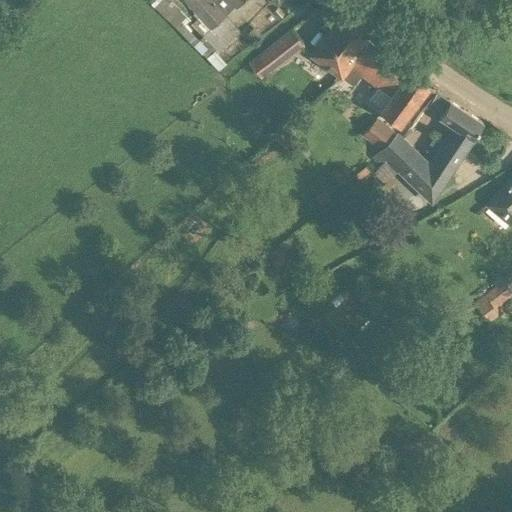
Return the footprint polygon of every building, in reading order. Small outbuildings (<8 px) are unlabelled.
[(182,0),(182,1),(197,19),(190,26),(200,37),(197,40),(183,26),(189,21),(176,7),(175,8),(167,0),(154,0),(150,5),(165,20),(205,59),(216,72),(225,64),(216,55),(239,32),(224,16),(232,7),(234,9),(242,0),(182,0)] [(348,65),(352,68),(370,42),(338,19),(312,54),(341,76),(348,65)] [(243,37),(250,44),(259,35),(252,29),(243,37)] [(291,30),(249,64),(263,81),(304,48),(291,30)] [(379,111),(381,113),(399,127),(423,94),(430,99),(435,91),(370,42),(352,68),(378,87),(367,100),(380,110),(379,111)] [(396,135),(380,149),(376,153),(395,173),(398,170),(431,200),(482,122),(449,100),(437,118),(450,126),(428,162),(403,137),(398,133),(396,135)] [(396,135),(375,120),(362,135),(376,146),(380,149),(396,135)] [(511,179),(488,204),(510,224),(511,221),(511,179)] [(273,251),(275,254),(284,266),(288,270),(308,254),(303,249),(295,238),(293,236),(273,251)] [(356,296),(362,303),(371,295),(365,288),(356,296)] [(473,305),(487,321),(499,312),(496,308),(485,295),(473,305)]
